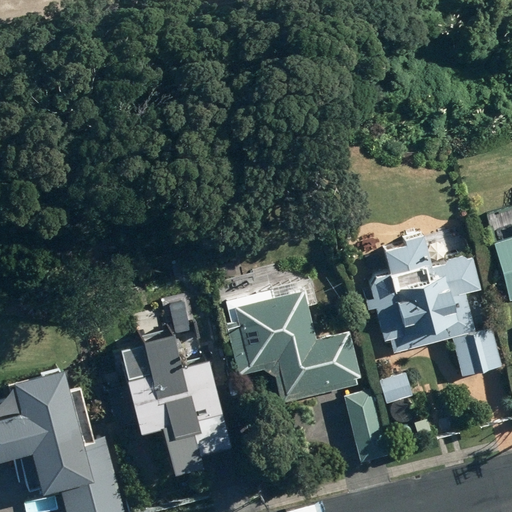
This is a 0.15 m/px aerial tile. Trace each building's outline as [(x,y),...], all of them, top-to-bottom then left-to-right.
[(511,219),(496,223),(499,239),(498,239),(511,296),(511,295),(511,219)] [(425,232),(406,237),(407,242),(389,246),(395,271),(379,274),(374,282),(377,294),(367,296),(370,305),(379,303),(386,336),(394,334),(397,347),(477,329),(467,289),(482,286),(474,254),(432,263),(425,232)] [(430,240),(434,251),(445,247),(442,236),(430,240)] [(234,261),(220,264),(223,277),(237,273),(234,261)] [(274,287),(229,298),(234,320),(228,321),(241,372),(264,366),(277,373),(284,399),(364,379),(351,328),(317,337),(305,288),(276,295),(274,287)] [(493,325),(455,336),(464,373),(503,362),(493,325)] [(222,407),(210,352),(182,359),(175,327),(145,333),(154,368),(130,374),(131,381),(109,385),(118,423),(140,418),(142,426),(174,418),(176,429),(202,423),(200,412),(222,407)] [(197,331),(185,333),(187,344),(199,341),(197,331)] [(86,441),(66,364),(16,377),(24,408),(0,414),(0,456),(34,447),(44,488),(63,484),(69,511),(105,511),(125,507),(107,434),(96,437),(96,438),(86,441)] [(388,399),(415,392),(409,369),(381,376),(388,399)] [(346,392),(362,459),(389,453),(373,386),(346,392)]
